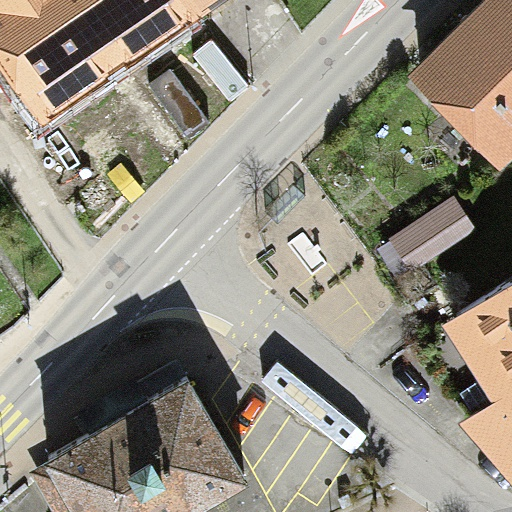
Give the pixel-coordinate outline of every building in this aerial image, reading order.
[(45,102),(190,4),(186,0),(0,0),(0,45),(3,50),(0,53),(0,60),(1,63),(8,68),(14,66),(41,105),(45,102)] [(511,0),(492,0),(420,71),(498,152),(511,138),(511,0)] [(307,196),(295,184),(267,212),(279,224),(307,196)] [(394,237),(411,262),(469,224),(453,198),(394,237)] [(472,418),(511,463),(511,275),(456,312),(509,394),(472,418)] [(81,511),(176,511),(243,474),(186,375),(48,454),(81,511)]
